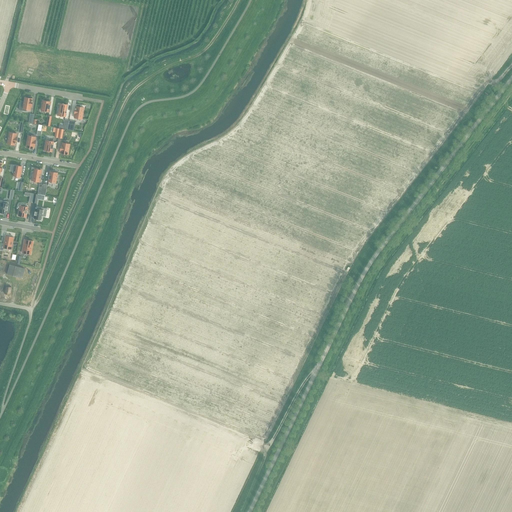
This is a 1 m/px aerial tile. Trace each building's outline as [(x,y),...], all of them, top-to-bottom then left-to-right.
[(32,100),(32,98),(32,97),(29,96),(29,97),(28,98),(25,97),(24,102),(21,101),(19,110),(26,111),(26,109),(30,110),(31,107),(33,100),(32,100)] [(43,100),(41,110),(48,112),(49,108),(50,103),(47,102),(47,101),(43,100)] [(57,108),(56,111),(57,112),(57,115),(65,117),(66,113),(67,110),(65,110),(66,105),(64,104),(62,104),(60,104),(59,108),(57,108)] [(75,108),(74,114),(75,115),(74,118),(82,119),(84,108),(80,107),(80,106),(80,105),(77,105),(76,105),(76,108),(75,108)] [(14,146),(15,143),(16,143),(17,137),(16,137),(17,134),(9,132),(7,144),(11,144),(11,145),(11,146),(14,146)] [(32,150),(33,149),(34,147),(35,140),(35,137),(28,136),(26,147),(30,148),(29,149),(30,149),(32,150)] [(53,145),(53,142),(46,140),(44,150),(52,152),(53,145)] [(60,153),(68,154),(70,144),(62,142),(62,145),(61,145),(60,151),(61,152),(60,153)] [(13,176),(20,177),(22,167),(14,165),(13,172),(13,176)] [(40,170),(38,169),(36,169),(34,169),(33,173),(31,173),(31,177),(32,177),(31,180),(39,182),(40,178),(41,175),(39,175),(40,170)] [(49,178),(48,181),(56,183),(57,173),(50,172),(48,178),(49,178)] [(20,206),(18,216),(23,216),(26,217),(26,216),(27,210),(27,207),(27,205),(21,204),(21,206),(20,206)] [(34,214),(32,220),(35,220),(35,222),(38,222),(38,221),(40,221),(39,221),(40,218),(44,218),(46,209),(35,207),(35,215),(34,214)] [(4,245),(1,244),(0,246),(0,250),(2,251),(3,248),(11,250),(13,238),(5,237),(4,245)] [(24,240),(22,253),(31,254),(33,241),(24,240)] [(17,268),(16,275),(30,277),(31,270),(17,268)] [(0,290),(13,293),(14,283),(0,280),(0,290)]
